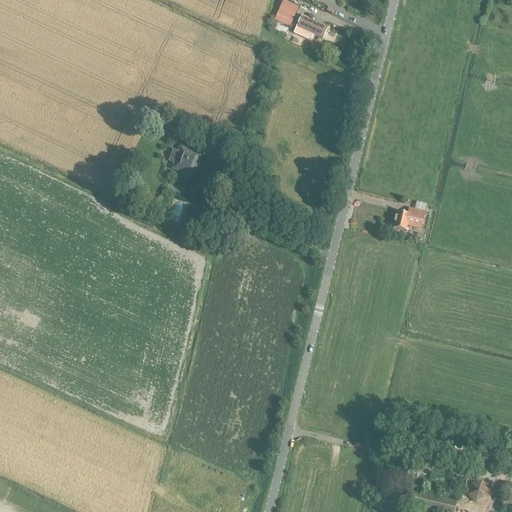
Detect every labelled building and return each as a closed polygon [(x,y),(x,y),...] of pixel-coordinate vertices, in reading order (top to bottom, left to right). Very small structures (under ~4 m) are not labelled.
[(284,1),(275,21),(290,28),(299,8),(284,1)] [(323,39),(328,29),(302,17),(295,33),(311,41),(313,35),(323,39)] [(173,150),(169,162),(174,165),(172,170),(181,172),(195,178),(196,175),(204,178),(203,181),(207,182),(214,185),(218,173),(207,169),(207,168),(202,170),(202,168),(199,167),(203,155),(181,147),(179,152),(173,150)] [(275,219),(280,206),(274,204),(269,216),(275,219)] [(412,210),(412,211),(413,211),(412,216),(397,213),(393,229),(406,232),(407,226),(421,229),(425,214),(412,210)] [(188,232),(191,224),(183,222),(180,229),(188,232)] [(472,453),(469,463),(478,465),(480,454),(480,450),(455,444),(454,448),(472,453)] [(500,459),(498,470),(511,473),(511,459),(501,457),(500,459)] [(467,480),(410,466),(405,486),(417,489),(415,494),(408,493),(405,504),(437,511),(455,511),(457,505),(421,496),(422,490),(463,500),(467,480)] [(181,498),(179,508),(195,511),(200,511),(203,503),(211,505),(213,496),(215,496),(216,489),(215,489),(217,479),(201,476),(195,501),(181,498)] [(468,497),(488,503),(493,484),(473,479),(468,497)] [(511,485),(508,485),(503,508),(511,509),(511,485)]
